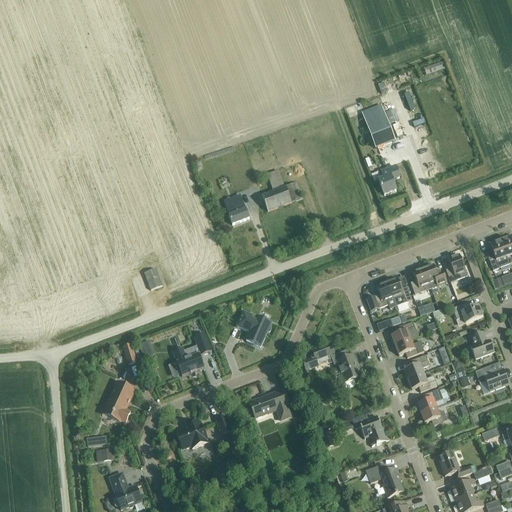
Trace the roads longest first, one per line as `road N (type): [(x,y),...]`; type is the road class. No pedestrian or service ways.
road 1 (unclassified): [(50,354),(511,180)]
road 2 (residential): [(172,511),(147,447),(156,414),(284,366),(318,289),(347,278)]
road 3 (residential): [(435,511),(347,278)]
road 4 (unclassified): [(65,511),(50,354)]
road 5 (residential): [(511,364),(464,233)]
road 6 (track): [(381,229),(337,108)]
road 7 (residential): [(464,233),(347,278)]
